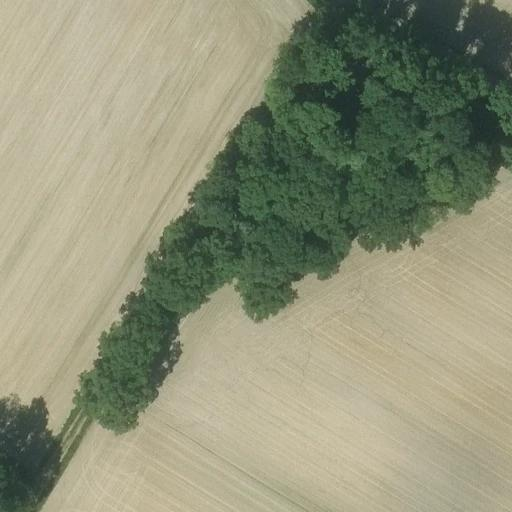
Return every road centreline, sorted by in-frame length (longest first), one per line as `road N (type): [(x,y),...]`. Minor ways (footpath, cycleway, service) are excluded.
road 1 (track): [(22,511),(349,2)]
road 2 (unclassified): [(347,0),(511,100)]
